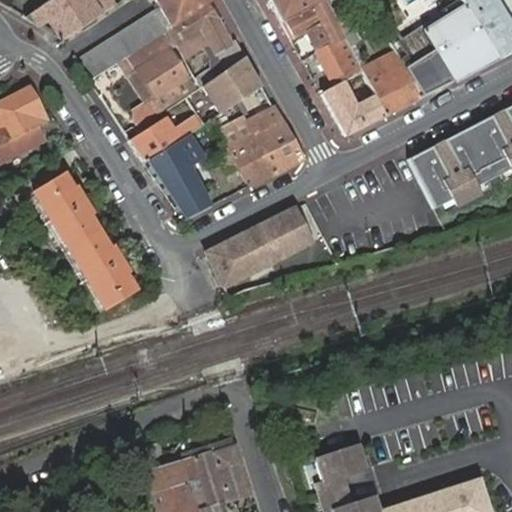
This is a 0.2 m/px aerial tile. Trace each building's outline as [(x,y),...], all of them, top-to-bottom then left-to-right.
[(47,25),(61,45),(119,7),(114,0),(52,0),(27,17),(38,32),(47,25)] [(151,0),(157,9),(75,60),(87,79),(122,57),(166,29),(211,0),(210,0),(151,0)] [(282,0),(270,7),(280,24),(323,0),(282,0)] [(345,40),(324,0),(323,0),(280,24),(289,41),(308,32),(319,54),(341,41),(345,40)] [(497,59),(511,51),(511,27),(495,0),(462,0),(467,8),(497,59)] [(511,0),(495,0),(511,27),(511,0)] [(243,59),(234,42),(230,45),(207,7),(167,31),(177,48),(183,59),(195,79),(207,72),(203,65),(204,58),(198,49),(206,44),(223,72),(243,59)] [(452,82),(497,59),(467,8),(424,36),(452,82)] [(167,31),(166,29),(122,57),(133,73),(124,78),(143,106),(134,113),(134,117),(134,120),(134,123),(135,125),(135,128),(136,129),(168,108),(183,98),(194,91),(187,79),(171,53),(177,48),(167,31)] [(421,98),(452,82),(424,36),(393,53),(397,59),(421,98)] [(357,71),(341,41),(319,54),(316,55),(332,84),(357,71)] [(397,59),(393,53),(374,64),(378,70),(397,59)] [(260,88),(243,59),(223,72),(213,78),(201,87),(219,115),(260,88)] [(384,117),(421,98),(397,59),(378,70),(374,64),(361,71),(362,73),(362,74),(384,117)] [(207,72),(195,79),(201,87),(213,78),(208,72),(207,72)] [(343,138),(384,117),(362,74),(320,97),(343,138)] [(27,131),(34,126),(45,121),(29,90),(0,104),(0,161),(34,145),(27,131)] [(143,163),(185,136),(199,127),(188,110),(190,109),(183,98),(168,108),(170,113),(129,141),(143,163)] [(255,138),(274,175),(300,161),(270,106),(246,120),(255,138)] [(511,108),(503,113),(504,114),(492,120),(492,119),(443,143),(444,144),(432,150),(432,149),(407,162),(432,212),(450,203),(453,209),(479,196),(475,190),(487,184),(491,190),(501,185),(498,178),(510,172),(511,176),(511,108)] [(229,152),(255,138),(246,120),(243,116),(217,130),(229,152)] [(42,141),(34,126),(27,131),(34,145),(42,141)] [(181,221),(208,208),(200,191),(189,169),(200,163),(185,136),(143,163),(181,221)] [(247,188),(274,175),(255,138),(229,152),(237,168),(247,188)] [(33,194),(69,251),(99,234),(89,219),(92,217),(74,188),(71,190),(62,176),(33,194)] [(10,195),(0,200),(0,211),(5,209),(15,204),(10,195)] [(205,254),(222,288),(310,245),(294,209),(205,254)] [(88,282),(121,262),(112,247),(109,249),(99,234),(69,251),(88,282)] [(129,275),(121,262),(88,282),(106,311),(136,292),(126,277),(129,275)] [(0,296),(0,327),(9,325),(0,296)] [(233,448),(231,440),(190,454),(192,462),(233,448)] [(144,470),(162,464),(156,447),(138,454),(144,470)] [(201,511),(225,503),(248,495),(233,448),(192,462),(146,477),(157,511),(201,511)] [(321,511),(488,511),(478,481),(445,493),(412,504),(386,511),(377,511),(374,500),(352,508),(347,494),(342,480),(365,473),(357,449),(313,463),(322,486),(314,489),(319,504),(321,511)] [(228,511),(225,503),(201,511),(228,511)]
